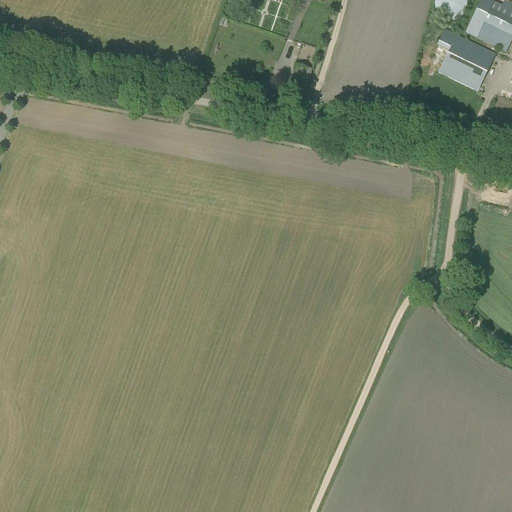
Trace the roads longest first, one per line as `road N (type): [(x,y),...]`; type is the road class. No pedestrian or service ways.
road 1 (unclassified): [(461,154),(0,60)]
road 2 (track): [(448,281),(422,285),(403,304),(311,511)]
road 3 (track): [(511,349),(481,328),(449,286),(461,154)]
road 4 (track): [(344,0),(310,122)]
